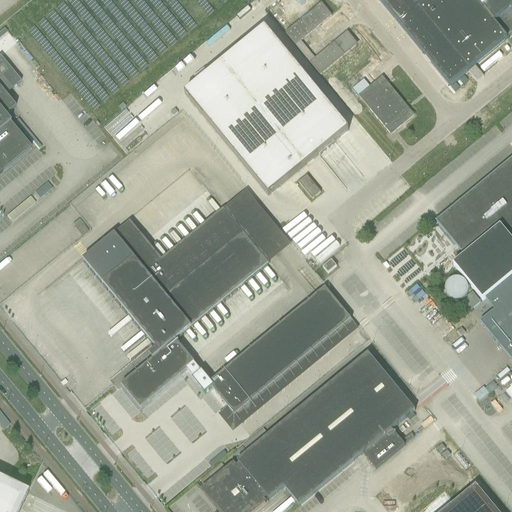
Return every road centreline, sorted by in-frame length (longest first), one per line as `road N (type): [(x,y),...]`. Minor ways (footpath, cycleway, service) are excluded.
road 1 (tertiary): [(141,511),(0,340)]
road 2 (tertiary): [(0,382),(106,511)]
